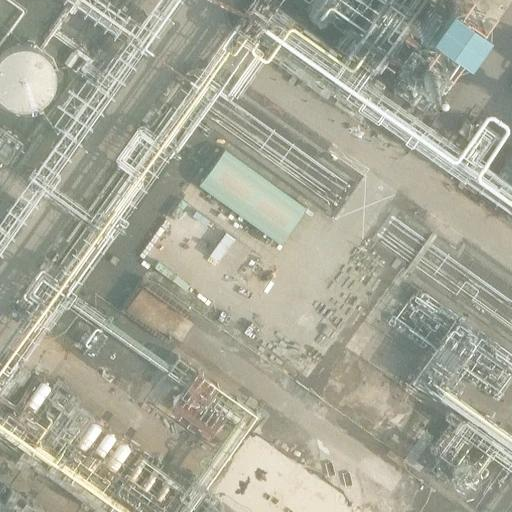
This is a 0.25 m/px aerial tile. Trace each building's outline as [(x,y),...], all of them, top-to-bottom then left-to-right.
[(56,78),(56,72),(54,66),(52,62),(48,56),(43,52),(38,48),(32,46),(26,45),(20,46),(14,47),(8,50),(2,54),(0,56),(0,99),(5,104),(11,107),(16,109),(22,110),(29,110),(35,108),(40,106),(46,102),(50,98),(53,92),(55,86),(56,78)] [(0,159),(7,165),(23,143),(0,126),(0,159)] [(224,150),(197,188),(281,247),(308,210),(224,150)] [(167,329),(182,305),(143,280),(127,304),(167,329)] [(443,332),(414,380),(468,412),(465,417),(477,424),(484,410),(453,392),(462,376),(451,369),(465,345),(443,332)] [(194,399),(199,405),(211,397),(206,390),(212,385),(202,371),(189,381),(199,395),(194,399)] [(55,511),(50,495),(34,511),(55,511)]
